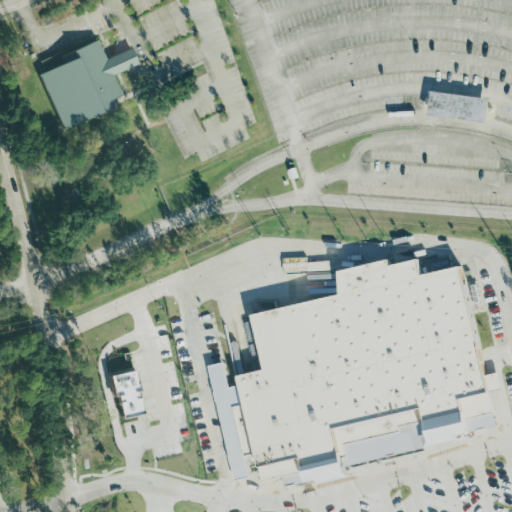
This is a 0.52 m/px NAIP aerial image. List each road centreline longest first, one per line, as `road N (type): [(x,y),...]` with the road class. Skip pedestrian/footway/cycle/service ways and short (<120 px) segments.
road 1 (secondary): [(66,511),(38,282)]
road 2 (secondary): [(38,282),(0,146)]
